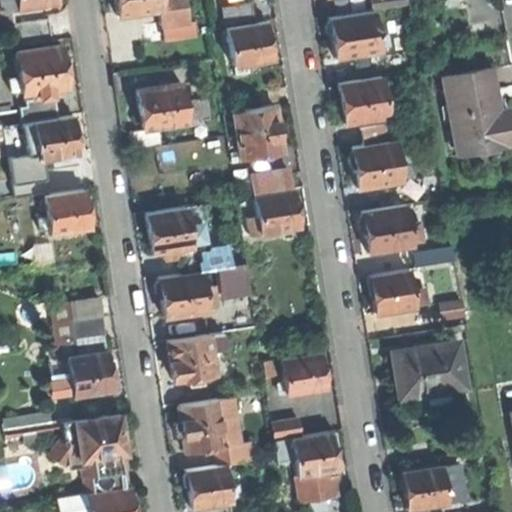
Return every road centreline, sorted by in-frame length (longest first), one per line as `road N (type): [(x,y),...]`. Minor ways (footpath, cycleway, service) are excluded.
road 1 (residential): [(378,511),(294,0)]
road 2 (residential): [(84,0),(161,511)]
